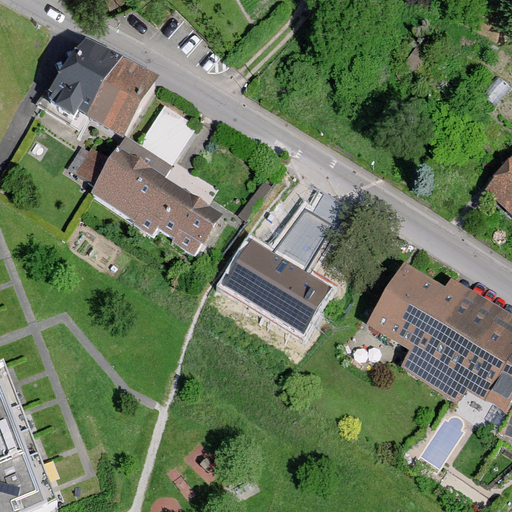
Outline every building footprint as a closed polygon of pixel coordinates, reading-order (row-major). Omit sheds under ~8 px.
[(147,93),(73,51),(40,110),(114,152),(147,93)] [(133,156),(121,149),(85,205),(148,245),(153,238),(192,263),(217,225),(158,188),(191,136),(158,116),(133,156)] [(511,161),(481,199),(511,224),(511,161)] [(337,226),(302,205),(273,252),(251,238),(221,287),(302,336),(332,286),(309,272),(337,226)] [(461,400),(500,423),(511,403),(511,327),(446,288),(439,300),(398,275),(359,338),(405,366),(397,378),(453,413),(461,400)] [(1,371),(0,371),(0,511),(55,511),(57,511),(1,371)] [(511,403),(500,423),(492,439),(511,446),(511,403)]
